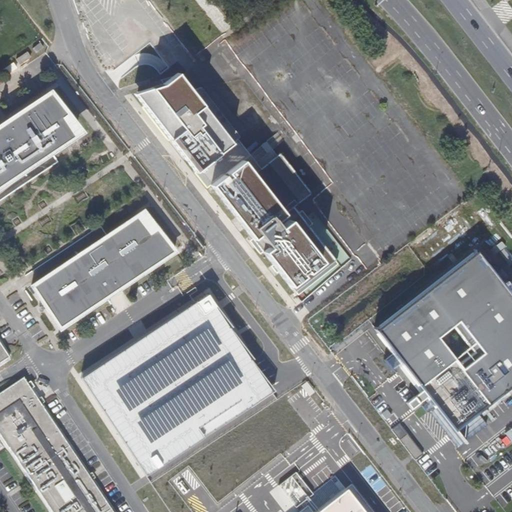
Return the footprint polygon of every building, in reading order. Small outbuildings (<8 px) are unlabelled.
[(44,47),(40,42),(33,48),(36,52),(44,47)] [(206,188),(210,185),(242,160),(230,145),(238,139),(240,137),(201,87),(191,91),(177,73),(163,84),(133,93),(143,105),(141,107),(168,141),(173,137),(198,169),(194,172),(206,188)] [(50,92),(0,130),(0,195),(76,136),(69,126),(63,118),(68,115),(50,92)] [(256,162),(238,139),(230,145),(242,160),(253,175),(277,156),(273,149),(256,162)] [(242,160),(210,185),(252,238),(249,241),(259,254),(262,251),(272,264),(270,266),(279,278),(281,276),(296,295),(338,263),(308,226),(311,224),(301,210),(298,212),(294,207),(311,193),(280,153),(277,156),(253,175),(242,160)] [(444,219),(414,243),(433,267),(444,258),(491,221),(472,197),(444,219)] [(138,215),(48,286),(79,326),(174,252),(156,229),(152,232),(145,224),(138,215)] [(511,297),(476,252),(376,330),(454,430),(511,384),(511,297)] [(276,392),(209,294),(83,380),(150,478),(276,392)] [(0,511),(0,362),(8,357),(0,344),(0,511),(114,511),(24,377),(0,393),(0,429),(54,511),(0,511)] [(407,434),(400,440),(415,459),(422,453),(407,434)] [(296,472),(280,484),(297,508),(314,496),(296,472)] [(314,511),(364,511),(362,509),(367,504),(351,484),(314,511)]
